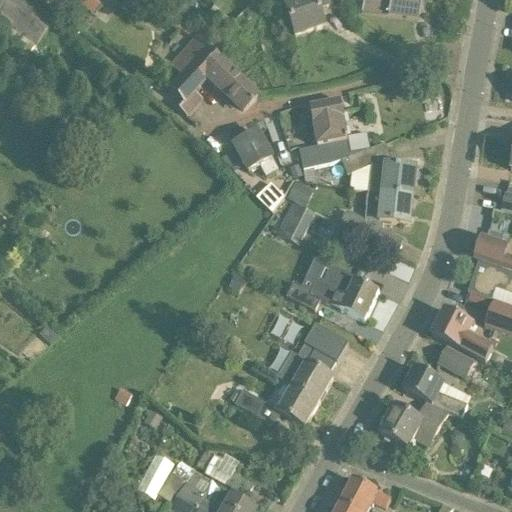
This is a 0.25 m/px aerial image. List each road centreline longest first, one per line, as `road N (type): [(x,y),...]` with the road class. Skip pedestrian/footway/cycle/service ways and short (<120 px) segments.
road 1 (residential): [(335,454),(430,281),(450,223),(495,0)]
road 2 (residential): [(470,511),(335,454)]
